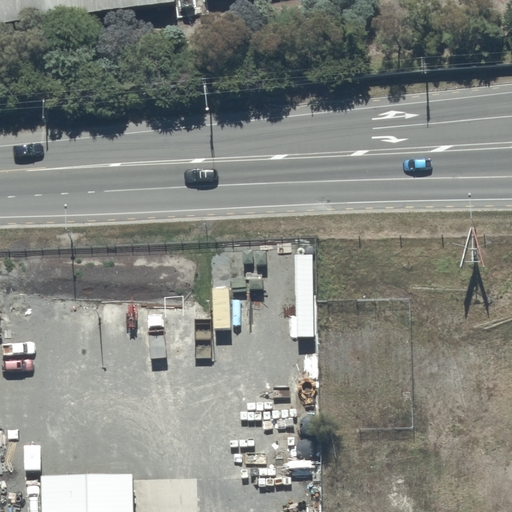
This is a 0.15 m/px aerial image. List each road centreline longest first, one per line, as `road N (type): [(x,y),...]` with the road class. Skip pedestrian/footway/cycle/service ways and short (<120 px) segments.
road 1 (trunk): [(0,166),(511,116)]
road 2 (trunk): [(511,163),(0,187)]
road 3 (trunk): [(511,190),(0,197)]
